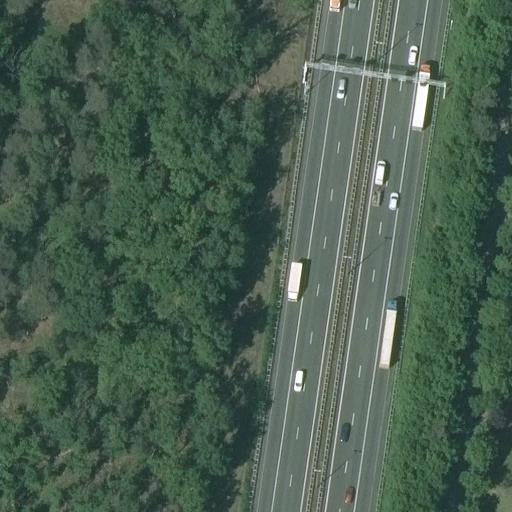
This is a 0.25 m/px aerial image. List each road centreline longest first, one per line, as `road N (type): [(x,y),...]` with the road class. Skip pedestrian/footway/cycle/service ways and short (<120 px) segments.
road 1 (motorway): [(346,511),(419,0)]
road 2 (motorway): [(351,0),(278,511)]
road 3 (unclassified): [(449,511),(511,80)]
